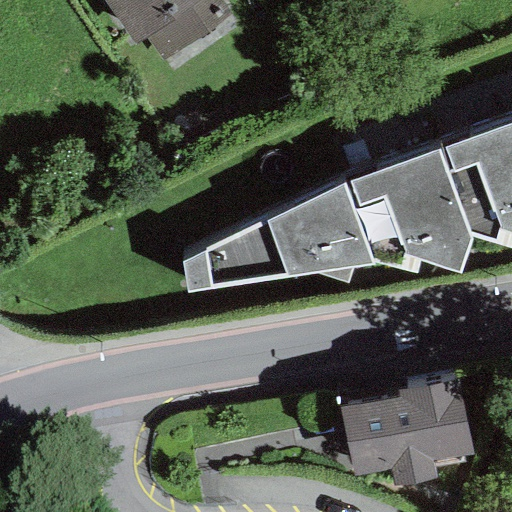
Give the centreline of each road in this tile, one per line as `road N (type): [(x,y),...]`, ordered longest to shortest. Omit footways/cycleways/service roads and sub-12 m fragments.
road 1 (tertiary): [(63,394),(511,330)]
road 2 (residential): [(63,394),(85,449),(122,500),(141,511)]
